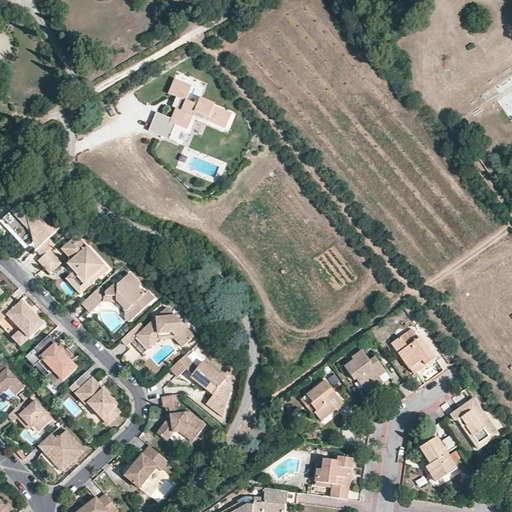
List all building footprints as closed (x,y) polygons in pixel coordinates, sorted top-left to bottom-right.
[(166,117),(154,112),(146,134),(167,141),(172,124),(186,129),(191,113),(206,118),(207,121),(224,127),(229,112),(212,106),(214,102),(196,96),(193,103),(186,100),(192,84),(169,76),(163,95),(180,101),(178,108),(170,106),(166,117)] [(56,223),(20,203),(2,223),(15,235),(17,232),(19,234),(17,236),(29,248),(31,246),(36,250),(58,226),(56,223)] [(15,235),(2,223),(0,224),(28,250),(29,248),(17,236),(19,234),(17,232),(15,235)] [(79,235),(63,250),(65,253),(81,238),(79,235)] [(111,270),(81,238),(65,253),(73,261),(69,265),(76,273),(87,285),(99,274),(103,278),(111,270)] [(61,261),(52,251),(40,262),(49,272),(61,261)] [(64,264),(61,261),(49,272),(52,275),(64,264)] [(87,285),(76,273),(68,280),(82,297),(103,278),(99,274),(87,285)] [(148,294),(141,287),(144,285),(133,273),(119,285),(117,284),(108,292),(103,287),(83,305),(92,314),(107,301),(107,297),(116,298),(116,301),(127,314),(127,319),(131,324),(158,299),(151,292),(148,294)] [(49,327),(26,303),(21,308),(13,299),(0,311),(0,316),(6,323),(11,318),(24,332),(33,342),(49,327)] [(197,337),(177,316),(158,318),(147,328),(142,324),(129,336),(134,342),(139,338),(143,334),(152,343),(160,336),(174,334),(178,338),(176,340),(184,349),(197,337)] [(33,342),(24,332),(15,340),(24,350),(33,342)] [(422,362),(425,367),(433,361),(418,340),(416,341),(410,333),(392,346),(410,371),(422,362)] [(152,343),(143,334),(139,338),(151,351),(161,342),(176,340),(178,338),(174,334),(160,336),(152,343)] [(68,354),(63,348),(60,351),(58,348),(60,346),(52,337),(37,351),(46,360),(42,365),(53,377),(58,374),(66,381),(78,370),(72,365),(78,361),(70,352),(68,354)] [(133,348),(124,355),(131,363),(140,356),(133,348)] [(380,378),(385,374),(374,359),(369,362),(361,352),(352,360),(353,362),(345,369),(355,383),(357,381),(364,390),(370,386),(372,388),(382,382),(380,378)] [(228,381),(205,363),(200,369),(188,356),(173,370),(180,378),(189,370),(195,376),(193,378),(215,397),(228,381)] [(414,375),(425,367),(422,362),(410,371),(414,375)] [(66,381),(58,374),(53,377),(42,365),(38,368),(59,390),(67,383),(66,381)] [(2,378),(0,376),(0,396),(1,396),(3,399),(12,391),(19,398),(29,389),(11,370),(2,378)] [(126,412),(106,390),(104,393),(97,386),(100,383),(89,373),(77,385),(83,391),(78,395),(82,400),(87,395),(93,402),(91,405),(105,420),(108,417),(114,423),(126,412)] [(390,380),(385,374),(380,378),(382,382),(372,388),(370,386),(364,390),(369,397),(375,393),(385,386),(384,384),(390,380)] [(106,390),(100,383),(97,386),(104,393),(106,390)] [(334,410),(335,412),(337,414),(344,408),(325,384),(303,401),(309,408),(311,407),(316,414),(314,415),(320,424),(332,415),(330,413),(334,410)] [(83,391),(77,385),(72,389),(78,395),(83,391)] [(93,402),(87,395),(82,400),(89,407),(91,405),(93,402)] [(207,425),(190,412),(180,413),(179,406),(180,406),(179,396),(162,398),(163,409),(169,408),(170,414),(171,422),(166,423),(158,433),(168,442),(175,434),(181,433),(192,442),(207,425)] [(309,408),(303,401),(301,402),(306,409),(307,410),(312,417),(314,415),(316,414),(311,407),(309,408)] [(34,407),(28,402),(11,418),(17,425),(20,422),(23,419),(33,429),(34,431),(37,428),(43,434),(57,421),(39,402),(34,407)] [(479,418),(482,416),(471,402),(468,404),(479,418)] [(495,434),(482,416),(479,418),(468,404),(449,418),(453,423),(457,423),(461,429),(465,429),(478,445),(495,434)] [(114,423),(108,417),(105,420),(111,426),(114,423)] [(31,431),(33,429),(23,419),(20,422),(29,431),(30,431),(31,431)] [(497,438),(495,434),(478,445),(465,429),(461,429),(477,451),(497,438)] [(88,451),(69,431),(59,440),(55,435),(40,448),(52,460),(54,458),(67,471),(78,461),(76,459),(78,457),(80,459),(88,451)] [(448,448),(455,443),(449,435),(442,440),(448,448)] [(456,470),(435,439),(419,449),(430,465),(426,469),(436,483),(456,470)] [(170,463),(151,447),(126,477),(140,489),(149,480),(158,468),(163,472),(170,463)] [(330,497),(346,499),(348,486),(344,485),(345,479),(342,477),(343,475),(344,474),(349,475),(351,459),(337,457),(337,462),(333,461),(322,460),(321,469),(317,469),(315,482),(329,483),(332,484),(330,497)] [(67,471),(54,458),(52,460),(64,474),(67,471)] [(286,491),(264,488),(262,498),(252,497),(251,504),(246,504),(241,507),(238,503),(223,511),(283,511),(284,511),(286,491)] [(115,511),(117,511),(104,494),(96,500),(95,498),(76,511),(115,511)] [(251,504),(252,497),(245,497),(237,501),(238,503),(241,507),(246,504),(251,504)] [(5,505),(0,499),(0,511),(10,511),(11,511),(5,505)]
